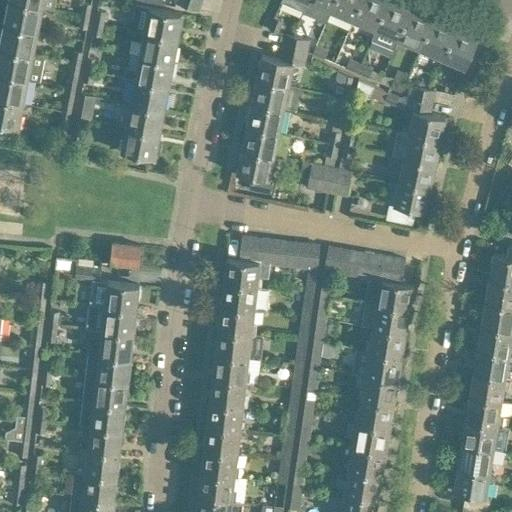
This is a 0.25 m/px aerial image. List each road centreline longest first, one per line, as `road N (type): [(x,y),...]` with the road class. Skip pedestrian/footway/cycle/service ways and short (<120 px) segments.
road 1 (residential): [(157,511),(191,208)]
road 2 (residential): [(458,247),(191,208)]
road 3 (residential): [(416,511),(458,247)]
road 4 (residential): [(191,208),(234,0)]
road 5 (residential): [(458,247),(511,87)]
